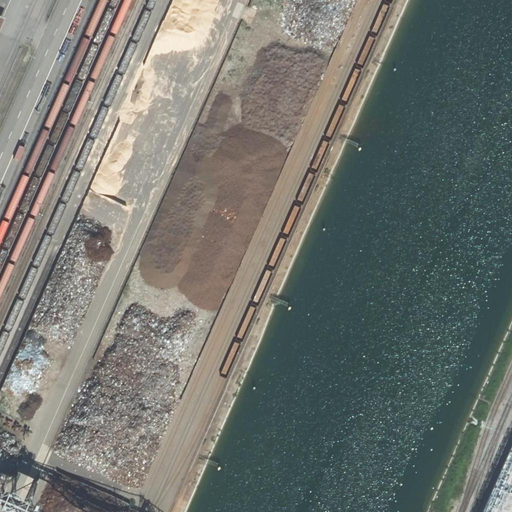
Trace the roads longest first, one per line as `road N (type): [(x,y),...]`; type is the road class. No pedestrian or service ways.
road 1 (residential): [(0,155),(67,0)]
road 2 (unknown): [(245,0),(190,127)]
